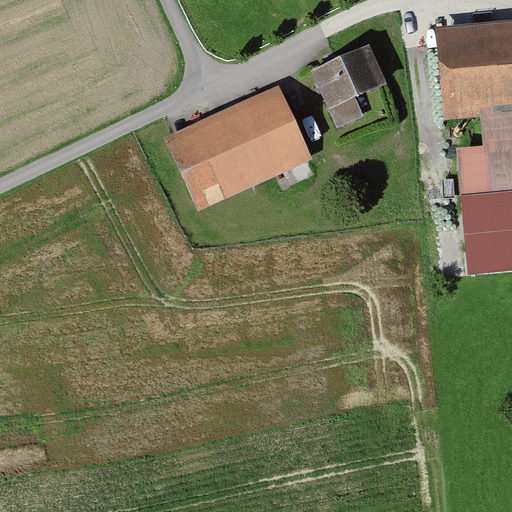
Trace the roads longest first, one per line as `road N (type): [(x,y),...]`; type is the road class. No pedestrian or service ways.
road 1 (track): [(169,0),(206,79),(178,102),(0,187)]
road 2 (track): [(437,203),(406,0)]
